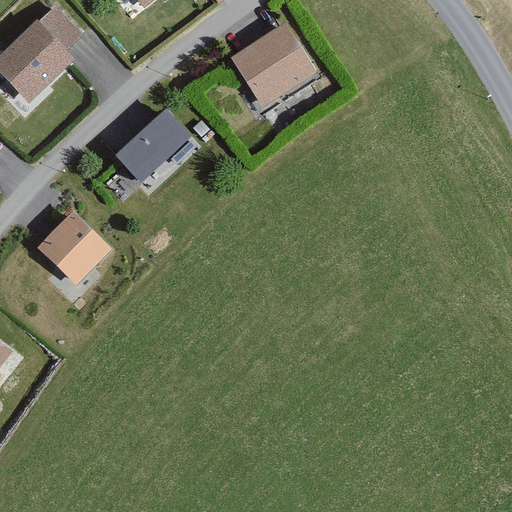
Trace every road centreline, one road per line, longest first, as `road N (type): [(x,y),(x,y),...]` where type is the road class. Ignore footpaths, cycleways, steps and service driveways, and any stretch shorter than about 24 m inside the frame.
road 1 (residential): [(251,0),(177,50),(75,141),(0,224)]
road 2 (tertiary): [(511,113),(438,0)]
